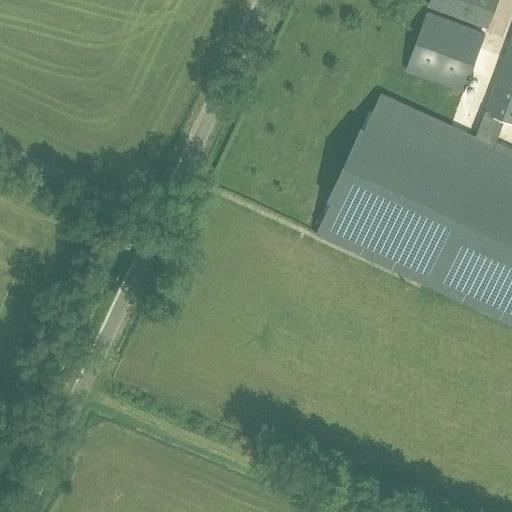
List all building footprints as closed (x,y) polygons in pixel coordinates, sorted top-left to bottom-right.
[(432,0),(431,6),(489,27),(498,0),(432,0)] [(486,35),(428,13),(407,70),(465,91),(486,35)] [(511,120),(511,41),(487,111),(511,120)] [(511,323),(511,154),(472,137),(476,127),(463,122),(459,131),(379,96),(316,236),(511,323)] [(119,238),(113,235),(109,245),(115,247),(119,238)]
